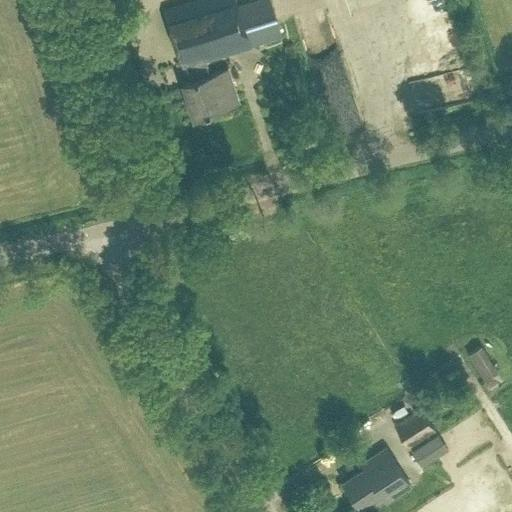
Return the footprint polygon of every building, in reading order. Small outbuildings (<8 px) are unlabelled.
[(245,0),(237,3),(236,0),(189,0),(164,8),(182,64),(185,63),(189,78),(181,80),(192,114),(236,101),(225,66),(206,72),(202,58),(281,34),(270,0),(245,0)] [(439,0),(408,0),(410,23),(441,21),(439,0)] [(325,2),(296,11),(330,121),(358,112),(325,2)] [(484,381),(499,369),(474,339),(459,350),(484,381)] [(432,430),(418,408),(392,424),(405,447),(432,430)] [(445,449),(434,433),(409,450),(419,465),(445,449)] [(405,479),(385,447),(363,461),(366,464),(343,479),(359,504),(380,490),(383,494),(405,479)]
